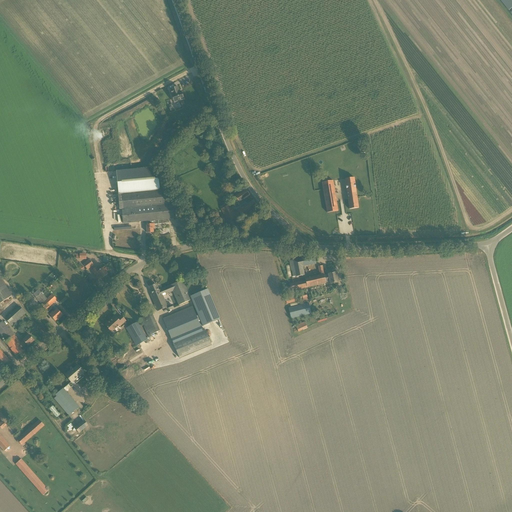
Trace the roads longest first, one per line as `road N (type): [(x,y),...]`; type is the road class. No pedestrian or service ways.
road 1 (unclassified): [(0,387),(127,274),(175,249),(230,241),(310,246)]
road 2 (unclassified): [(310,246),(246,173),(178,0)]
road 3 (unclassified): [(310,246),(485,239)]
road 4 (track): [(140,265),(0,237)]
